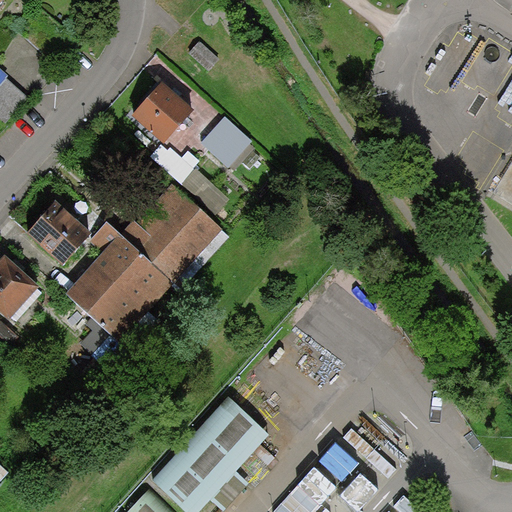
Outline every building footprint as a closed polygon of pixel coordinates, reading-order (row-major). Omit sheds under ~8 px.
[(0,0),(0,11),(9,0),(0,0)] [(218,61),(199,45),(189,57),(208,73),(218,61)] [(0,122),(5,128),(26,104),(4,84),(8,80),(0,72),(0,122)] [(198,117),(162,85),(132,119),(169,151),(198,117)] [(255,148),(230,125),(206,151),(231,175),(238,167),(248,177),(261,164),(249,154),(255,148)] [(179,164),(162,149),(153,160),(179,182),(190,170),(192,172),(199,164),(187,154),(179,164)] [(133,246),(174,284),(221,232),(180,195),(133,246)] [(174,284),(133,246),(110,226),(95,241),(55,205),(29,233),(82,281),(66,299),(117,345),(174,284)] [(42,290),(7,260),(0,267),(0,312),(13,324),(42,290)] [(0,340),(11,351),(19,341),(0,325),(0,340)] [(196,511),(262,443),(220,404),(151,477),(188,511),(196,511)] [(129,511),(174,511),(150,490),(129,511)]
